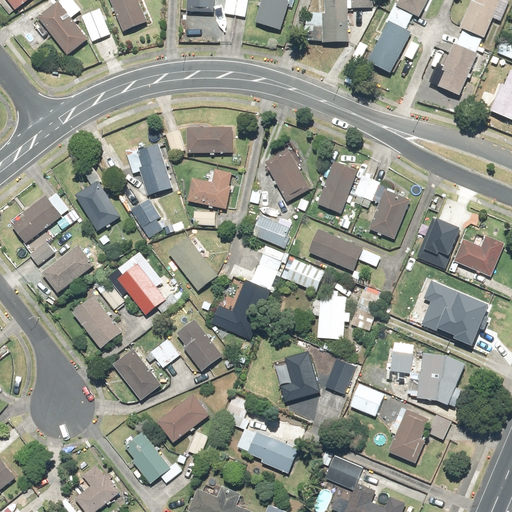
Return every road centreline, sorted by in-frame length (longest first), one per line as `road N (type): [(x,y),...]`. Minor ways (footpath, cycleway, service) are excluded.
road 1 (residential): [(50,126),(141,82),(235,75),(291,87),(395,131)]
road 2 (unknown): [(395,131),(451,0)]
road 3 (residential): [(65,409),(57,371),(0,288)]
road 4 (residential): [(511,197),(433,163),(395,131)]
road 5 (residential): [(395,131),(447,138),(511,162)]
